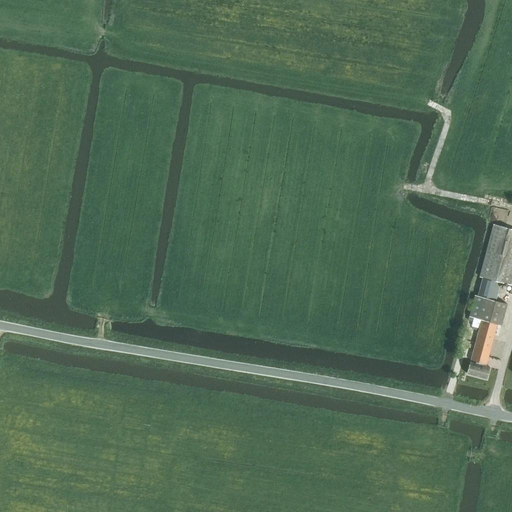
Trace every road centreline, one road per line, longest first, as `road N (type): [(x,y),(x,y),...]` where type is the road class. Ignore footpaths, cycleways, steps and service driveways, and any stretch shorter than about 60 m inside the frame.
road 1 (unclassified): [(511,416),(0,325)]
road 2 (track): [(422,103),(448,115),(426,190),(401,186)]
